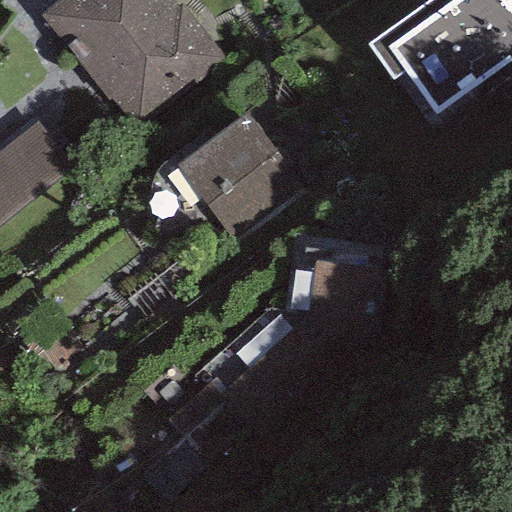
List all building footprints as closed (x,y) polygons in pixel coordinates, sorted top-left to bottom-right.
[(176,6),(171,0),(60,0),(42,14),(132,127),(224,54),(182,1),(176,6)] [(511,32),(511,0),(428,0),(366,45),(392,81),(405,71),(435,113),(511,58),(511,43),(507,36),(511,32)] [(295,180),(246,116),(176,170),(225,233),(295,180)] [(0,228),(74,171),(36,123),(0,151),(0,228)] [(388,259),(300,246),(288,325),(376,338),(388,259)]
